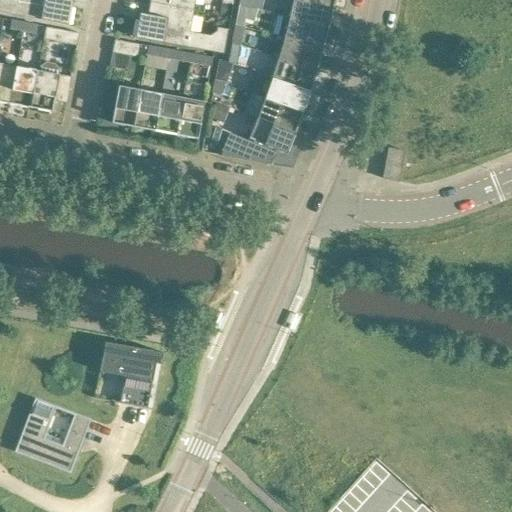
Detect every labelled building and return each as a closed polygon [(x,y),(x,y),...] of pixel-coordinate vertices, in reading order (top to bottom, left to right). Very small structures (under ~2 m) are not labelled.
[(0,0),(0,12),(69,25),(72,7),(73,2),(73,1),(70,0),(20,0),(18,0),(0,0)] [(150,0),(150,2),(194,10),(195,2),(194,0),(221,0),(221,3),(223,3),(233,5),(233,0),(150,0)] [(306,0),(293,0),(289,18),(329,28),(334,6),(306,0)] [(139,20),(135,38),(214,52),(224,54),(228,29),(216,27),(215,32),(209,36),(190,32),(184,25),(192,19),(194,10),(150,2),(148,15),(143,14),(140,13),(140,14),(139,20)] [(223,3),(221,15),(231,16),(233,5),(223,3)] [(239,5),(237,18),(245,20),(248,7),(239,5)] [(278,15),(273,35),(284,38),(323,49),(329,28),(289,18),(278,15)] [(24,23),(11,21),(10,29),(23,32),(23,30),(24,23)] [(24,23),(23,30),(23,32),(35,34),(37,25),(24,23)] [(79,33),(46,27),(43,40),(77,46),(79,33)] [(234,31),(232,44),(240,47),(243,33),(234,31)] [(284,38),(278,58),(317,70),(323,49),(284,38)] [(115,40),(112,53),(137,57),(139,45),(134,44),(115,40)] [(232,44),(229,57),(238,59),(240,47),(232,44)] [(147,56),(168,60),(170,50),(148,46),(147,56)] [(191,54),(170,50),(168,60),(189,64),(191,54)] [(213,58),(191,54),(189,64),(211,68),(213,58)] [(278,58),(272,78),(310,91),(317,70),(278,58)] [(219,60),(215,80),(223,82),(227,83),(233,65),(228,64),(227,63),(219,60)] [(0,63),(0,102),(4,103),(9,104),(16,67),(0,63)] [(37,71),(30,108),(52,112),(58,82),(59,75),(57,74),(58,70),(54,65),(46,64),(40,67),(39,71),(37,71)] [(16,67),(9,104),(15,105),(15,106),(25,107),(30,108),(37,71),(16,67)] [(272,78),(265,98),(303,112),(310,91),(272,78)] [(215,80),(212,93),(221,95),(223,82),(215,80)] [(112,123),(133,127),(140,90),(107,83),(102,109),(114,112),(112,123)] [(161,94),(140,90),(133,127),(155,131),(161,94)] [(183,98),(161,94),(155,131),(161,132),(161,133),(171,134),(176,135),(183,98)] [(204,102),(183,98),(176,135),(182,136),(182,137),(193,138),(198,139),(204,102)] [(265,98),(257,118),(295,133),(303,112),(265,98)] [(215,104),(210,117),(223,122),(228,109),(215,104)] [(295,133),(257,118),(248,142),(230,134),(221,156),(273,165),(273,164),(270,163),(276,150),(286,154),(295,133)] [(383,179),(399,182),(405,151),(388,148),(383,179)] [(105,342),(99,372),(119,375),(139,379),(134,405),(147,408),(156,363),(160,364),(162,353),(158,352),(105,342)] [(90,419),(75,414),(64,441),(45,434),(56,407),(35,399),(15,452),(70,473),(75,459),(72,451),(77,437),(85,434),(90,419)]
